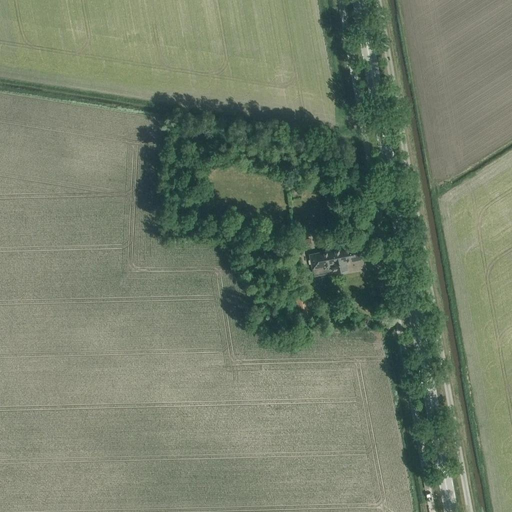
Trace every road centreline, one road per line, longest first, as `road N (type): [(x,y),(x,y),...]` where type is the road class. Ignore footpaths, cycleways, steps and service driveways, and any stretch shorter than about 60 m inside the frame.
road 1 (unclassified): [(432,511),(338,0)]
road 2 (unclassified): [(377,0),(470,511)]
road 3 (primary): [(452,511),(361,0)]
